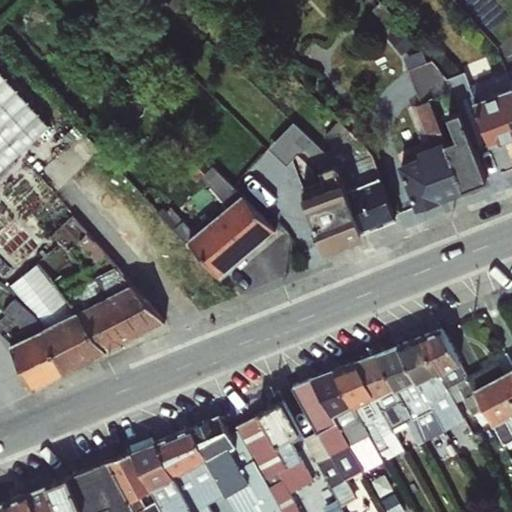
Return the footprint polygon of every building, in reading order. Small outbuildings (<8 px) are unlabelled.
[(485,180),(476,150),(449,78),(431,59),(421,63),(465,188),(485,180)] [(416,207),(465,188),(421,63),(409,68),(421,102),(407,110),(423,148),(419,152),(398,162),(416,207)] [(0,71),(0,167),(48,124),(0,71)] [(458,72),(449,78),(476,150),(511,135),(511,83),(507,71),(470,85),(463,83),(458,72)] [(339,161),(362,227),(395,215),(372,152),(339,120),(319,144),(339,161)] [(242,193),(196,145),(180,162),(197,180),(201,176),(226,206),(198,229),(170,199),(157,211),(189,242),(219,275),(275,228),(244,191),(242,193)] [(362,227),(339,161),(321,167),(327,182),(304,190),(323,242),(324,243),(362,227)] [(105,254),(112,239),(87,228),(80,243),(105,254)] [(47,260),(9,276),(17,296),(7,301),(18,326),(66,306),(47,260)] [(138,334),(165,320),(131,282),(105,295),(138,334)] [(107,348),(138,334),(105,295),(76,310),(107,348)] [(63,371),(107,349),(107,348),(76,310),(42,327),(63,371)] [(63,371),(42,327),(11,343),(31,387),(63,371)] [(470,376),(444,328),(423,336),(458,402),(468,397),(485,429),(495,424),(470,376)] [(458,402),(423,336),(402,344),(431,399),(448,430),(467,419),(458,402)] [(431,399),(402,344),(381,352),(413,410),(425,432),(429,440),(448,430),(431,399)] [(413,410),(381,352),(360,360),(408,448),(416,444),(402,416),(413,410)] [(408,448),(360,360),(351,364),(338,369),(373,433),(384,426),(399,454),(408,448)] [(499,361),(470,376),(495,424),(506,445),(511,441),(511,371),(506,375),(499,361)] [(338,369),(317,377),(367,468),(376,464),(362,438),(373,433),(338,369)] [(317,377),(296,385),(323,433),(331,449),(342,444),(357,473),(367,468),(317,377)] [(305,436),(285,401),(239,425),(240,427),(286,511),(299,511),(290,495),(317,478),(295,442),(305,436)] [(224,418),(217,416),(207,420),(193,426),(236,509),(257,496),(265,511),(286,511),(240,427),(232,431),(224,418)] [(237,511),(236,509),(193,426),(158,440),(195,511),(215,502),(220,511),(237,511)] [(331,449),(323,433),(308,441),(321,462),(334,455),(331,449)] [(387,458),(377,439),(370,443),(380,462),(387,458)] [(195,511),(158,440),(133,450),(160,502),(170,497),(177,511),(195,511)] [(165,511),(160,502),(133,450),(126,452),(109,459),(137,511),(165,511)] [(334,455),(321,462),(335,486),(347,479),(334,455)] [(137,511),(109,459),(70,475),(84,511),(96,511),(107,506),(110,511),(137,511)] [(84,511),(70,475),(49,484),(60,511),(84,511)] [(60,511),(49,484),(29,491),(37,511),(60,511)] [(37,511),(29,491),(6,501),(10,511),(37,511)] [(10,511),(6,501),(0,503),(0,511),(10,511)]
